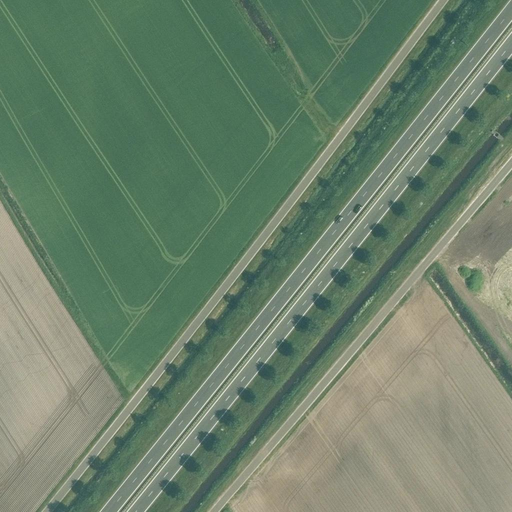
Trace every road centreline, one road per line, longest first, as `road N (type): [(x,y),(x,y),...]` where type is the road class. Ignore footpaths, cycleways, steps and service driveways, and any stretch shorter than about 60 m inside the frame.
road 1 (unclassified): [(47,511),(443,0)]
road 2 (trunk): [(511,8),(107,511)]
road 3 (trunk): [(135,511),(511,42)]
road 4 (unclassified): [(217,511),(511,164)]
